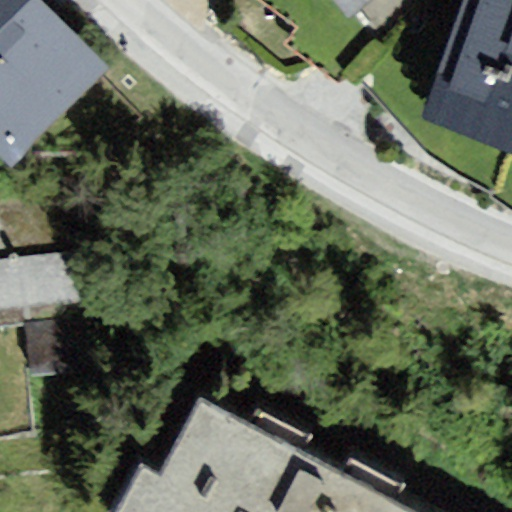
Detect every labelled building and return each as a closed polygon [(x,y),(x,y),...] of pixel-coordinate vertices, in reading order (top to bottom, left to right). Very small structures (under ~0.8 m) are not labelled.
[(0,0),(0,138),(12,152),(109,61),(51,0),(0,0)] [(368,0),(390,25),(420,0),(368,0)] [(511,147),(511,0),(480,0),(436,119),(511,147)] [(0,256),(0,304),(86,294),(80,246),(0,256)] [(433,511),(443,493),(211,375),(165,464),(141,451),(114,504),(130,511),(433,511)]
